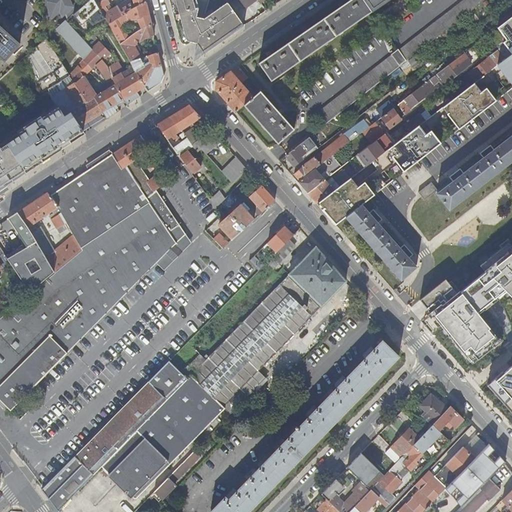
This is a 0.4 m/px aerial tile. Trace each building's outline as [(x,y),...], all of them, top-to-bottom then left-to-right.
[(77,11),(81,8),(76,0),(42,0),(45,21),(61,5),(68,19),(77,11)] [(76,0),(81,8),(82,7),(84,5),(82,0),(76,0)] [(108,11),(103,1),(98,4),(110,24),(146,2),(145,0),(125,0),(112,9),(108,11)] [(107,0),(103,0),(103,1),(108,11),(112,9),(108,0),(107,0)] [(168,0),(177,28),(197,9),(198,8),(200,0),(168,0)] [(271,81),(372,11),(364,0),(349,0),(259,63),(271,81)] [(364,0),(372,11),(388,0),(364,0)] [(463,0),(399,50),(407,60),(407,61),(485,0),(463,0)] [(229,5),(227,1),(202,19),(201,20),(201,22),(201,24),(202,25),(198,43),(205,53),(245,25),(229,5)] [(139,21),(143,28),(151,22),(146,2),(110,24),(121,43),(132,35),(130,33),(128,35),(125,31),(129,28),(126,24),(129,23),(139,21)] [(192,37),(198,8),(197,9),(177,28),(179,38),(180,40),(189,33),(192,37)] [(67,20),(103,59),(111,52),(101,41),(99,35),(77,11),(68,19),(67,20)] [(511,15),(497,28),(507,40),(503,43),(504,45),(495,52),(503,61),(496,66),(511,85),(511,15)] [(103,59),(67,20),(66,21),(65,23),(64,25),(63,28),(63,31),(63,35),(82,62),(71,75),(88,102),(94,98),(102,112),(115,104),(124,99),(115,85),(108,89),(107,87),(95,93),(85,76),(97,65),(107,79),(113,77),(110,69),(110,66),(103,59)] [(144,56),(137,43),(141,40),(142,40),(154,34),(151,22),(143,28),(132,35),(121,43),(131,61),(142,57),(144,56)] [(0,56),(4,60),(4,61),(5,61),(20,44),(20,43),(19,43),(8,33),(9,32),(7,30),(4,27),(3,29),(0,26),(0,56)] [(190,42),(192,37),(189,33),(180,40),(182,43),(185,44),(188,43),(190,42)] [(64,88),(53,97),(60,106),(67,116),(71,113),(80,126),(87,121),(102,112),(94,98),(88,102),(71,75),(47,38),(38,46),(54,71),(64,88)] [(399,66),(407,60),(399,50),(315,115),(323,127),(329,122),(338,115),(399,67),(399,66)] [(131,61),(134,67),(126,72),(120,63),(110,69),(113,77),(115,85),(124,99),(145,86),(148,91),(161,82),(164,75),(158,52),(150,55),(150,62),(148,63),(147,62),(144,64),(142,57),(131,61)] [(468,65),(461,56),(398,105),(406,115),(412,110),(410,108),(439,86),(437,84),(441,81),(444,85),(468,65)] [(484,60),(481,63),(489,72),(491,70),(489,67),(487,64),(484,60)] [(469,72),(476,82),(489,72),(481,63),(469,72)] [(240,84),(248,77),(239,66),(217,82),(216,89),(236,112),(243,105),(252,98),(240,84)] [(49,91),(53,97),(64,88),(54,71),(42,81),(49,91)] [(442,108),(458,130),(495,101),(486,89),(480,93),(473,84),(442,108)] [(375,87),(356,103),(362,112),(382,97),(375,87)] [(294,130),(260,91),(252,98),(243,105),(277,144),(294,130)] [(115,104),(102,112),(107,119),(117,112),(115,109),(118,108),(115,104)] [(190,124),(201,118),(190,105),(171,117),(180,131),(188,126),(190,129),(192,127),(190,124)] [(382,118),(391,129),(403,120),(401,118),(406,115),(398,105),(382,118)] [(0,190),(27,172),(25,170),(42,158),(44,161),(64,147),(62,145),(83,131),(80,126),(71,113),(67,116),(60,106),(0,146),(0,190)] [(420,114),(408,124),(413,130),(419,126),(425,121),(420,114)] [(341,119),(338,115),(329,122),(332,126),(341,119)] [(168,139),(180,131),(171,117),(158,125),(168,139)] [(384,134),(375,123),(370,127),(364,132),(362,133),(371,144),(384,134)] [(404,172),(441,144),(431,131),(426,135),(419,126),(413,130),(411,132),(387,150),(404,172)] [(218,143),(221,140),(211,129),(208,132),(218,143)] [(221,140),(222,140),(211,129),(221,140)] [(294,175),(300,181),(333,155),(351,142),(345,135),(294,175)] [(136,160),(150,151),(141,136),(114,154),(113,154),(122,169),(127,166),(134,178),(148,197),(168,181),(160,169),(158,171),(160,174),(151,181),(136,160)] [(452,177),(455,180),(437,194),(450,210),(511,162),(511,136),(493,151),(490,147),(482,153),(485,157),(464,173),(461,170),(452,177)] [(209,138),(203,143),(208,149),(211,152),(213,154),(219,149),(209,138)] [(221,140),(218,143),(225,151),(228,149),(221,140)] [(301,144),(307,152),(310,150),(304,141),(301,144)] [(200,148),(199,147),(195,142),(192,145),(194,147),(197,152),(200,148)] [(199,147),(200,148),(201,147),(205,152),(208,149),(203,143),(199,147)] [(307,152),(301,144),(300,144),(286,156),(295,167),(303,161),(300,158),(307,152)] [(223,154),(219,149),(213,154),(211,152),(208,155),(214,163),(223,154)] [(51,196),(113,154),(114,154),(111,150),(48,193),(51,196)] [(189,151),(181,156),(193,173),(201,167),(189,151)] [(113,154),(51,196),(59,207),(57,209),(69,229),(73,236),(82,250),(56,273),(31,293),(4,315),(1,318),(0,318),(0,399),(11,410),(16,405),(18,408),(27,399),(24,397),(25,395),(38,382),(39,382),(39,381),(52,367),(53,368),(54,367),(53,366),(66,353),(67,354),(68,353),(67,352),(80,339),(81,339),(82,338),(81,338),(91,328),(91,329),(92,328),(92,327),(106,313),(106,314),(107,313),(107,312),(120,299),(121,299),(121,298),(135,284),(135,285),(136,284),(135,284),(148,271),(149,270),(150,270),(150,269),(155,264),(162,271),(175,258),(168,251),(176,243),(177,242),(148,197),(134,178),(127,166),(122,169),(113,154)] [(308,194),(342,166),(333,155),(300,181),(298,183),(308,194)] [(229,175),(227,177),(232,183),(246,169),(245,168),(238,175),(224,158),(218,163),(229,175)] [(235,186),(248,172),(246,169),(232,183),(235,186)] [(342,169),(309,195),(317,204),(350,179),(342,169)] [(350,179),(317,204),(335,225),(346,217),(361,205),(374,195),(364,182),(357,187),(350,178),(350,179)] [(422,198),(435,188),(429,180),(416,191),(422,198)] [(245,200),(258,215),(274,200),(261,185),(245,200)] [(218,188),(208,197),(216,207),(225,198),(218,188)] [(61,234),(69,229),(57,209),(59,207),(51,196),(48,193),(18,212),(32,235),(38,232),(35,227),(34,225),(39,221),(41,224),(43,222),(42,219),(44,218),(52,212),(53,214),(54,215),(56,218),(52,220),(61,234)] [(223,231),(232,240),(254,219),(247,212),(250,209),(243,202),(216,227),(221,233),(223,231)] [(369,214),(361,205),(346,217),(356,229),(376,214),(373,211),(369,214)] [(26,248),(7,259),(12,267),(31,293),(56,273),(47,259),(32,235),(18,212),(8,219),(26,248)] [(61,234),(52,220),(50,218),(54,215),(53,214),(52,212),(44,218),(46,220),(43,222),(41,224),(35,227),(38,232),(42,232),(55,253),(64,246),(73,236),(69,229),(61,234)] [(380,219),(376,214),(356,229),(400,280),(416,267),(407,257),(411,254),(404,246),(400,249),(377,222),(380,219)] [(268,243),(277,252),(289,240),(293,236),(283,227),(268,243)] [(47,259),(55,253),(42,232),(38,232),(32,235),(47,259)] [(218,234),(213,239),(219,245),(223,249),(228,244),(218,234)] [(55,253),(47,259),(56,273),(82,250),(73,236),(64,246),(55,253)] [(295,247),(289,240),(277,252),(272,257),(278,264),(295,247)] [(168,251),(175,258),(182,252),(177,242),(176,243),(168,251)] [(511,243),(481,267),(485,273),(425,318),(470,375),(504,350),(477,319),(508,295),(511,299),(511,243)] [(259,371),(346,281),(316,247),(195,371),(235,410),(266,378),(259,371)] [(0,271),(3,270),(4,272),(12,267),(7,259),(5,256),(0,258),(0,271)] [(263,266),(254,257),(250,261),(259,270),(263,266)] [(149,270),(148,271),(155,278),(162,271),(155,264),(150,269),(150,270),(149,270)] [(210,511),(247,511),(398,357),(383,342),(374,350),(371,348),(367,352),(369,353),(364,358),(365,359),(346,380),(343,377),(339,381),(340,382),(336,387),(337,388),(317,409),(314,406),(310,410),(312,412),(307,417),(309,418),(298,428),(296,427),(295,428),(296,430),(285,442),(284,441),(280,445),(278,443),(273,448),(277,451),(257,471),(255,470),(251,474),(249,472),(245,477),(249,480),(237,492),(234,488),(229,493),(231,495),(227,499),(225,497),(210,511)] [(171,377),(180,386),(187,379),(179,371),(169,361),(106,425),(76,457),(75,456),(42,490),(58,511),(102,466),(167,399),(158,391),(171,377)] [(225,409),(230,415),(235,410),(195,371),(187,379),(180,386),(176,390),(167,399),(102,466),(128,492),(126,494),(131,499),(133,497),(136,499),(137,498),(225,409)] [(511,371),(493,387),(511,408),(511,371)] [(158,391),(167,399),(176,390),(180,386),(171,377),(158,391)] [(446,411),(437,402),(431,396),(420,407),(424,410),(419,415),(431,427),(433,425),(436,421),(446,411)] [(446,411),(449,408),(440,400),(437,402),(446,411)] [(463,420),(450,407),(449,408),(446,411),(436,421),(433,425),(439,431),(446,424),(450,428),(453,425),(455,428),(463,420)] [(414,424),(391,447),(396,452),(402,457),(414,445),(424,434),(414,424)] [(441,432),(439,431),(433,425),(431,427),(430,428),(434,431),(430,436),(434,440),(441,432)] [(434,431),(430,428),(424,434),(414,445),(422,453),(434,440),(430,436),(434,431)] [(221,435),(216,429),(209,436),(214,442),(221,435)] [(475,435),(463,447),(475,459),(486,446),(475,435)] [(505,462),(489,443),(486,446),(475,459),(472,462),(446,488),(462,506),(489,478),(505,462)] [(419,460),(424,454),(422,453),(414,445),(402,457),(399,460),(406,467),(410,470),(411,472),(419,463),(417,462),(419,460)] [(398,511),(423,511),(446,488),(472,462),(475,459),(463,447),(434,477),(429,472),(415,486),(419,490),(398,511)] [(201,457),(195,451),(170,475),(149,497),(152,500),(154,498),(160,503),(176,486),(174,483),(182,476),(201,457)] [(371,463),(361,453),(356,458),(366,468),(371,463)] [(396,478),(406,467),(399,460),(395,464),(389,471),(390,472),(379,483),(391,494),(401,483),(399,481),(396,478)] [(396,478),(399,481),(410,470),(406,467),(396,478)] [(339,511),(348,511),(354,507),(372,488),(377,483),(384,476),(376,468),(363,482),(362,480),(352,491),(354,492),(344,503),(339,498),(332,505),(339,511)] [(501,490),(489,478),(462,506),(456,511),(475,511),(487,500),(489,501),(501,490)] [(387,492),(377,483),(372,488),(382,498),(387,492)] [(354,507),(359,511),(364,511),(378,498),(391,511),(394,508),(382,498),(372,488),(354,507)] [(511,511),(511,490),(503,500),(508,506),(501,511),(511,511)] [(339,511),(332,505),(326,499),(323,502),(322,504),(320,506),(316,510),(317,511),(339,511)]
